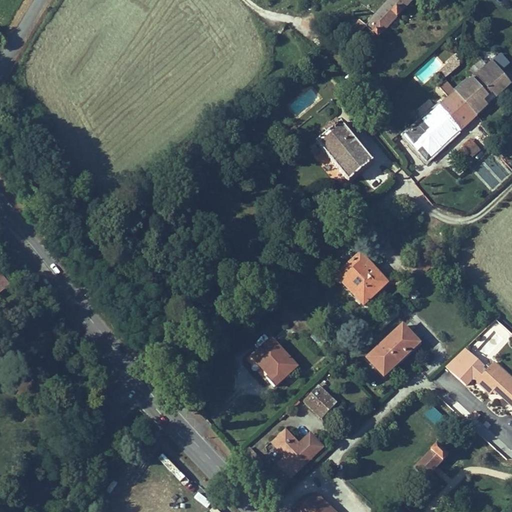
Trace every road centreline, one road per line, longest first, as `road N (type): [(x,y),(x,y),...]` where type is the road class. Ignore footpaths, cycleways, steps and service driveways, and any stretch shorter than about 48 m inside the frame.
road 1 (residential): [(151,401),(405,184)]
road 2 (primary): [(136,385),(119,342),(0,198)]
road 3 (primary): [(0,225),(136,385)]
road 4 (residential): [(419,378),(283,511)]
road 5 (primary): [(151,401),(256,511)]
